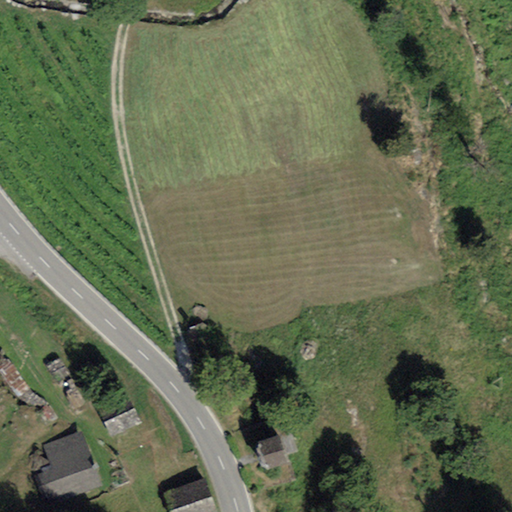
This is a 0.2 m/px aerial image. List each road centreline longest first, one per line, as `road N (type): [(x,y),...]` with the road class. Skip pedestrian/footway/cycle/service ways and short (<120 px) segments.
road 1 (track): [(184,400),(184,360),(119,124),(117,61),(130,0)]
road 2 (tertiary): [(236,511),(218,456),(184,400),(0,213)]
